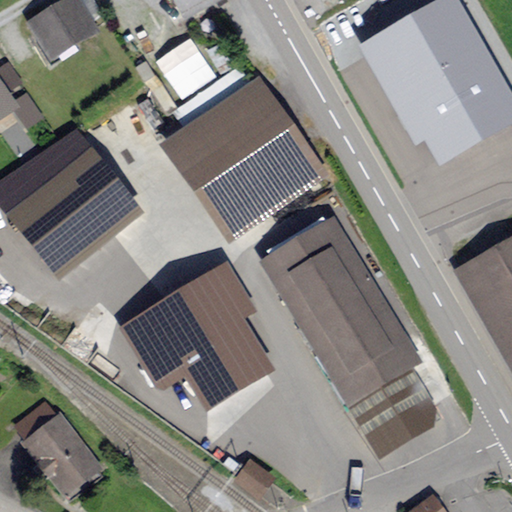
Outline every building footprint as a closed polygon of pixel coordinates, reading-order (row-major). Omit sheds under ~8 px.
[(177,0),(186,15),(211,0),(177,0)] [(511,99),(455,0),(451,0),(360,52),(417,152),(425,147),(439,173),(511,131),(511,99)] [(35,26),(52,54),(91,30),(74,3),(35,26)] [(0,76),(8,90),(22,82),(10,61),(0,66),(0,76)] [(176,150),(233,232),(315,174),(257,93),(176,150)] [(0,112),(8,107),(0,95),(0,112)] [(90,156),(12,218),(59,277),(137,215),(90,156)] [(266,265),(350,403),(416,363),(332,225),(266,265)] [(511,244),(463,273),(511,358),(511,244)] [(263,369),(211,284),(130,334),(162,385),(187,370),(208,403),(263,369)] [(22,433),(67,491),(95,469),(50,411),(22,433)] [(250,466),(239,481),(260,496),(270,481),(250,466)] [(417,511),(439,511),(431,501),(417,511)]
